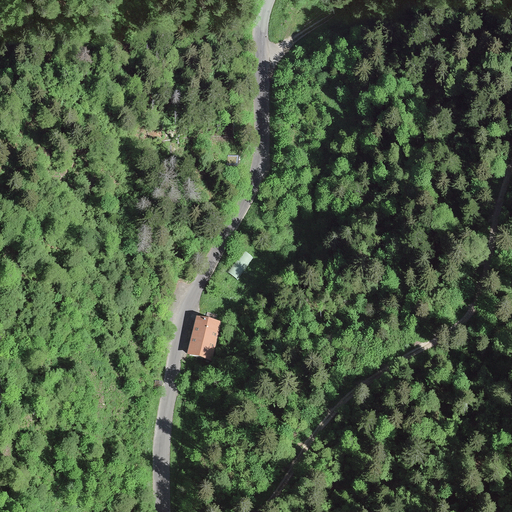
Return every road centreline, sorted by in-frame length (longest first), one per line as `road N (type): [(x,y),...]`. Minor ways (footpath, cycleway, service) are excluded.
road 1 (tertiary): [(266,0),(261,156),(184,317),(162,438),(161,511)]
road 2 (track): [(260,511),(339,406),(470,311),(511,164)]
